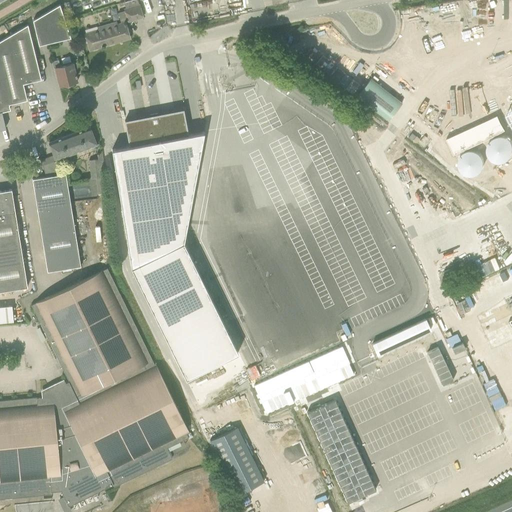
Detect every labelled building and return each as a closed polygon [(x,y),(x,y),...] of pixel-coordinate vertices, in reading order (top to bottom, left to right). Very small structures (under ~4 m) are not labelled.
[(139,4),(137,0),(130,0),(124,2),(119,4),(119,7),(125,5),(125,8),(123,9),(128,23),(143,18),(139,4)] [(39,46),(70,38),(59,4),(33,20),(39,46)] [(475,31),(465,32),(467,44),(509,39),(506,18),(474,22),(475,31)] [(105,46),(130,38),(125,22),(111,26),(110,24),(98,27),(98,30),(84,34),(89,50),(101,47),(102,47),(106,46),(105,46)] [(23,84),(41,79),(27,25),(0,40),(0,129),(5,128),(1,112),(10,110),(9,104),(27,100),(23,84)] [(73,63),(60,67),(58,60),(51,62),(55,78),(57,77),(59,86),(77,81),(76,77),(77,76),(76,74),(75,74),(73,63)] [(476,76),(425,100),(432,116),(484,92),(476,76)] [(511,106),(502,111),(511,131),(511,106)] [(127,147),(111,149),(131,267),(185,379),(238,353),(201,279),(183,242),(204,132),(188,135),(183,109),(161,114),(158,114),(158,113),(158,112),(148,114),(149,115),(149,116),(146,117),(124,121),(128,141),(129,147),(127,147)] [(494,115),(443,139),(451,155),(502,131),(494,115)] [(55,160),(97,145),(90,127),(49,142),(54,156),(55,160)] [(315,187),(336,156),(323,148),(303,179),(315,187)] [(97,194),(107,192),(102,152),(97,153),(98,159),(87,160),(90,179),(95,179),(97,194)] [(54,156),(40,161),(46,177),(61,175),(55,160),(54,156)] [(37,210),(70,205),(65,174),(61,175),(46,177),(32,179),(37,210)] [(0,213),(15,211),(11,189),(0,191),(0,213)] [(47,272),(80,266),(70,205),(37,210),(47,272)] [(0,291),(27,287),(15,211),(0,213),(0,291)] [(155,364),(154,365),(107,268),(31,305),(39,322),(68,382),(61,386),(46,393),(47,397),(37,398),(37,397),(0,400),(0,499),(51,494),(51,492),(60,491),(68,507),(112,485),(113,487),(142,473),(171,459),(166,448),(188,438),(186,435),(189,433),(155,364)] [(0,322),(14,322),(12,305),(0,305),(0,322)] [(278,369),(281,376),(300,367),(297,360),(278,369)]
